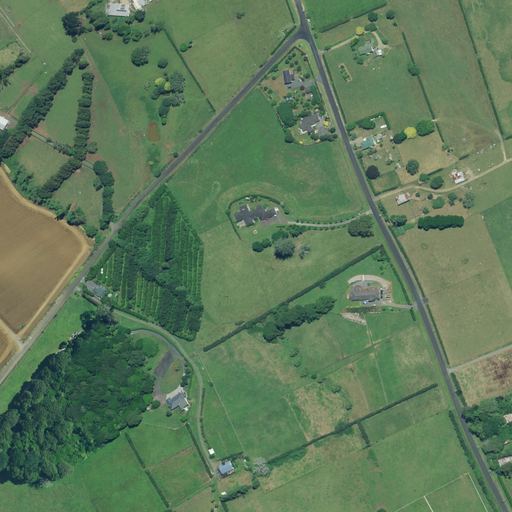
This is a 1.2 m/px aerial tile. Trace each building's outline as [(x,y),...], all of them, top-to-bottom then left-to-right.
[(131,5),(113,4),(113,6),(109,5),(108,15),(130,16),(131,5)] [(374,51),(372,44),(366,45),(366,46),(359,48),(361,55),(367,53),(368,55),(370,54),(369,53),(374,51)] [(318,114),(307,118),(306,116),(302,118),(303,120),(301,120),(303,123),(302,124),(301,124),(301,125),(300,125),(300,126),(300,127),(301,128),(302,129),(303,129),(304,132),(308,130),(308,131),(308,132),(309,132),(310,132),(311,132),(312,132),(312,131),(313,131),(313,130),(313,129),(313,128),(312,125),(316,124),(315,122),(320,120),(318,114)] [(0,128),(5,131),(10,121),(0,115),(0,128)] [(376,145),(373,136),(364,139),(365,141),(361,143),(364,150),(371,147),(371,149),(373,148),(373,146),(376,145)] [(458,173),(457,171),(452,172),(453,175),(453,176),(454,178),(456,184),(466,180),(462,172),(458,173)] [(410,200),(407,193),(397,198),(400,205),(410,200)] [(263,208),(262,204),(256,207),(257,209),(254,211),(254,210),(250,212),(247,205),(240,208),(242,212),(240,213),(239,212),(234,214),(238,222),(242,220),(243,223),(246,221),(248,227),(255,224),(254,220),(262,217),(264,220),(277,214),(275,208),(266,212),(264,207),(263,208)] [(105,293),(95,287),(92,293),(99,296),(99,295),(103,297),(105,293)] [(379,290),(374,291),(374,289),(373,289),(373,287),(367,288),(368,291),(360,292),(360,287),(355,287),(355,291),(352,291),(352,294),(350,295),(350,299),(353,299),(353,300),(361,300),(369,300),(369,301),(375,301),(375,299),(380,298),(379,290)] [(184,392),(173,399),(171,397),(166,401),(173,410),(178,407),(179,406),(183,411),(186,409),(185,408),(190,405),(185,398),(187,396),(184,392)] [(511,455),(499,461),(501,466),(511,461),(511,455)] [(234,469),(230,461),(220,466),(224,474),(234,469)]
